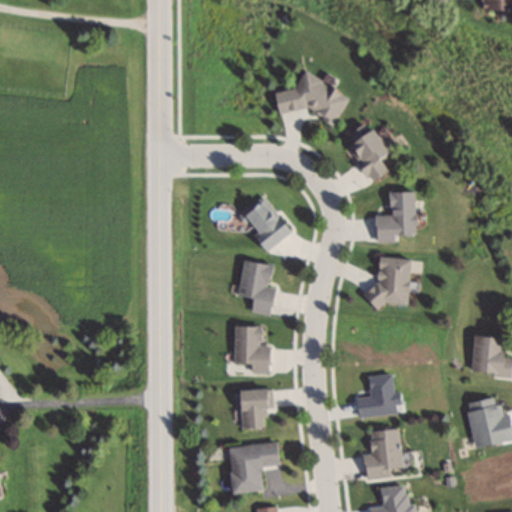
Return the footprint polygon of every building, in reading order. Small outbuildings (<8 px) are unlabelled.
[(511,0),(478,0),(479,9),(511,9),(511,0)] [(328,126),(345,95),(300,70),(288,91),(280,87),(275,96),(328,126)] [(368,180),(385,169),(377,157),(384,152),(365,123),(341,140),(368,180)] [(411,191),(385,191),(385,213),(373,213),(373,238),(412,238),(411,191)] [(289,232),(263,195),(238,212),(263,249),(289,232)] [(404,305),(410,259),(375,255),(369,300),(404,305)] [(272,263),(240,259),(236,295),(251,297),(249,311),(269,314),(272,286),(269,286),(272,263)] [(267,371),(267,343),(260,344),(260,325),(232,325),(232,363),(248,363),(248,371),(267,371)] [(468,372),(510,375),(511,356),(502,356),(504,337),(471,335),(468,372)] [(236,427),(265,427),(264,388),(236,389),(236,427)] [(389,475),(388,467),(400,467),(396,427),(366,430),(368,452),(360,453),(363,478),(389,475)] [(260,489),(258,466),(277,464),(275,441),(225,445),(229,492),(260,489)]
